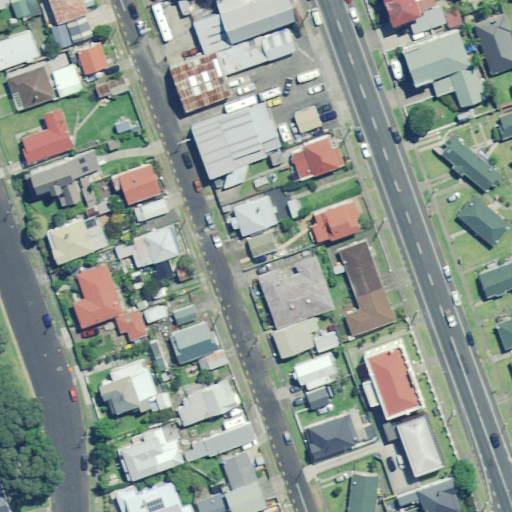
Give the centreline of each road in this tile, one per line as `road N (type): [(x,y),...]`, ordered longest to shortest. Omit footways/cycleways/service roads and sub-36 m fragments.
road 1 (residential): [(306,511),(120,0)]
road 2 (primary): [(511,505),(330,0)]
road 3 (unclassified): [(0,241),(64,427),(72,511)]
